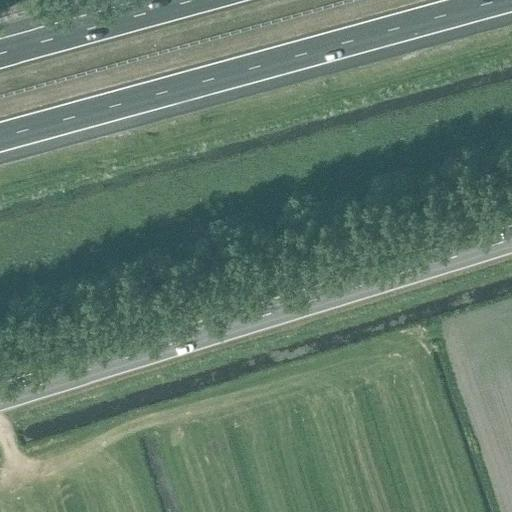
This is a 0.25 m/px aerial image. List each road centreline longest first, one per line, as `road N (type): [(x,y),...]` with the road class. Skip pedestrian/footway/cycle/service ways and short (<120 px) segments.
road 1 (secondary): [(0,397),(511,240)]
road 2 (motorway): [(0,138),(505,0)]
road 3 (motorway): [(197,0),(0,54)]
